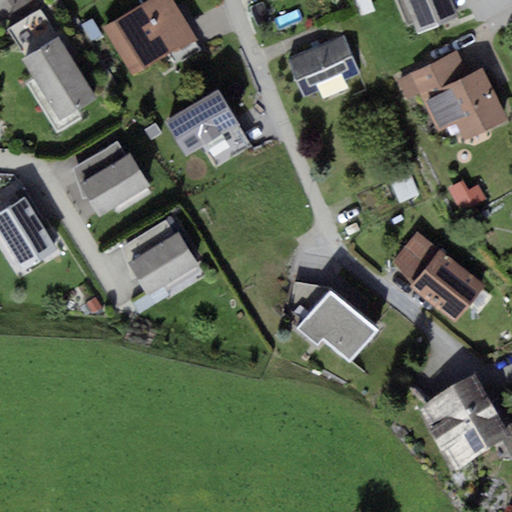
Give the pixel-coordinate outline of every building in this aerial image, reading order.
[(174,0),(157,0),(107,31),(137,79),(200,40),(174,0)] [(453,0),(406,0),(419,31),(459,15),(453,0)] [(61,41),(25,63),(63,123),(99,101),(61,41)] [(345,41),(294,64),(311,100),(362,76),(345,41)] [(473,50),(414,79),(440,133),(459,124),(467,140),(508,120),(473,50)] [(220,92),(168,123),(188,156),(241,125),(220,92)] [(134,155),(83,184),(102,217),(153,188),(134,155)] [(477,182),(455,191),(464,213),(486,204),(477,182)] [(26,200),(0,215),(0,231),(24,271),(57,252),(26,200)] [(179,233),(130,263),(151,297),(200,267),(179,233)] [(481,288),(418,238),(395,267),(457,317),(481,288)] [(379,331),(332,292),(299,332),(320,349),(327,340),(353,362),(379,331)] [(511,442),(480,386),(425,416),(458,476),(511,446),(511,442)]
